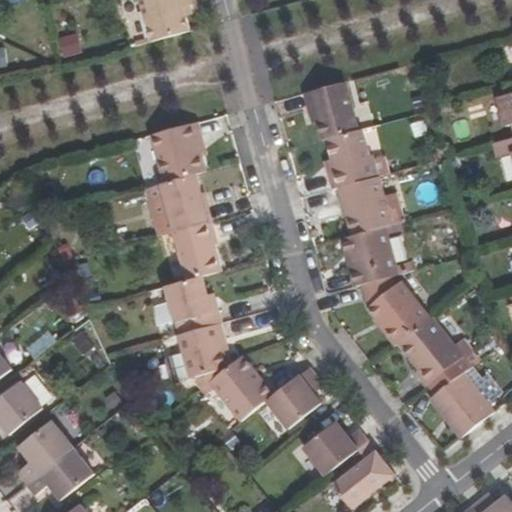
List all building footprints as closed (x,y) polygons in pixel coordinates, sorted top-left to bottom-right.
[(192,31),(186,7),(197,4),(196,0),(141,0),(152,42),(192,31)] [(315,109),(318,122),(323,140),(328,139),(360,130),(346,82),(305,93),(309,110),(315,109)] [(511,94),(499,98),(506,124),(511,122),(511,94)] [(309,110),(313,124),(318,122),(315,109),(309,110)] [(457,140),(470,137),(465,118),(452,122),(457,140)] [(199,121),(152,134),(166,183),(198,174),(208,171),(203,152),(207,150),(199,121)] [(334,158),(330,160),(338,188),(341,187),(381,176),(374,155),(371,155),(363,129),(360,130),(328,139),(334,158)] [(511,138),(494,143),(498,159),(511,155),(511,138)] [(166,183),(162,184),(176,232),(211,223),(198,174),(166,183)] [(386,196),(381,176),(341,187),(354,235),(386,226),(394,224),(411,219),(404,191),(386,196)] [(176,232),(174,233),(187,280),(206,275),(224,270),(215,238),(218,237),(214,222),(211,223),(176,232)] [(354,235),(344,238),(357,287),(362,286),(394,277),(399,275),(386,226),(354,235)] [(181,334),(224,323),(220,309),(215,310),(212,296),(206,275),(187,280),(166,286),(180,334),(181,334)] [(385,328),(383,329),(397,348),(401,344),(434,318),(403,281),(396,285),(394,277),(362,286),(369,307),(385,328)] [(215,310),(220,309),(216,295),(212,296),(215,310)] [(428,386),(465,357),(456,345),(434,318),(401,344),(421,370),(417,373),(428,386)] [(181,334),(193,378),(231,367),(226,351),(222,338),(227,337),(224,323),(181,334)] [(226,351),(231,349),(227,337),(222,338),(226,351)] [(474,350),(465,338),(456,345),(465,357),(474,350)] [(0,379),(13,369),(0,351),(0,379)] [(231,367),(212,382),(243,421),(268,400),(275,395),(245,356),(231,367)] [(324,402),(316,392),(311,386),(321,378),(311,366),(275,395),(268,400),(290,428),(324,402)] [(465,372),(432,398),(463,438),(496,411),(465,372)] [(311,386),(316,392),(326,384),(321,378),(311,386)] [(45,408),(23,381),(0,399),(0,421),(10,435),(45,408)] [(27,485),(75,446),(54,420),(20,447),(31,462),(18,474),(27,485)] [(327,475),(361,449),(371,441),(361,428),(351,436),(338,421),(305,447),(327,475)] [(378,450),(371,441),(361,449),(368,459),(378,450)] [(61,500),(96,473),(75,446),(27,485),(36,496),(49,486),(61,500)] [(378,450),(368,459),(336,484),(354,509),(397,474),(378,450)] [(493,506),(498,502),(490,492),(484,496),(493,506)] [(511,511),(511,499),(508,494),(498,502),(493,506),(484,496),(472,506),(477,511),(511,511)]
